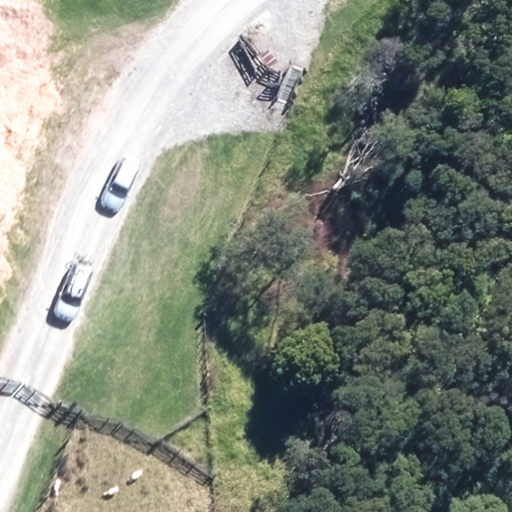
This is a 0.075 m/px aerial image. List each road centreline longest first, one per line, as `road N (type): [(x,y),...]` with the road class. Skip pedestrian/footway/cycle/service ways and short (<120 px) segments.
road 1 (track): [(0,421),(122,153)]
road 2 (track): [(246,0),(215,24),(122,153)]
